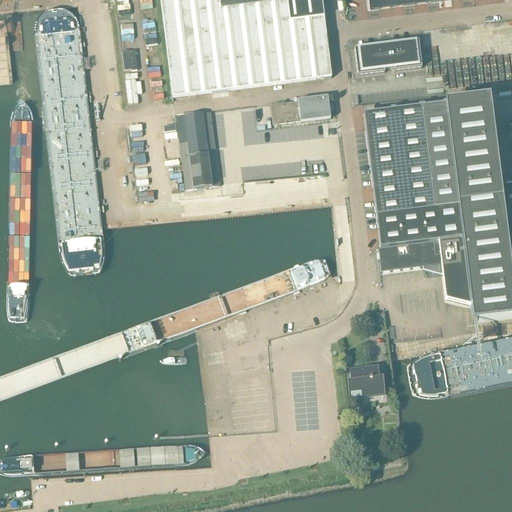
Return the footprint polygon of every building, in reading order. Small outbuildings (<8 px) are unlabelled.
[(161,0),(174,99),(331,79),(329,63),(324,20),(321,1),(321,0),(251,0),(252,9),(220,13),(218,0),(161,0)] [(251,0),(218,0),(220,13),(252,9),(251,0)] [(366,0),(368,12),(384,10),(403,8),(415,6),(463,0),(366,0)] [(421,70),(418,43),(391,46),(391,49),(389,49),(388,47),(384,48),(384,50),(381,50),(381,47),(354,51),(357,78),(384,74),(384,71),(394,70),(394,73),(421,70)] [(330,120),(328,100),(270,107),(272,127),(303,123),(304,133),(317,132),(316,122),(330,120)] [(364,117),(363,117),(365,133),(372,187),(374,203),(377,230),(380,250),(378,250),(378,251),(379,265),(381,274),(384,274),(389,273),(391,273),(398,272),(416,270),(422,269),(431,271),(431,272),(431,273),(431,274),(432,274),(433,275),(434,275),(435,274),(436,274),(436,273),(441,274),(442,277),(445,301),(470,308),(472,326),(511,320),(511,288),(499,188),(489,101),(429,109),(421,110),(364,117)] [(220,188),(210,115),(176,119),(186,192),(220,188)] [(378,368),(378,367),(368,368),(368,370),(350,372),(352,383),(349,384),(351,396),(383,392),(382,380),(380,380),(379,368),(378,368)]
